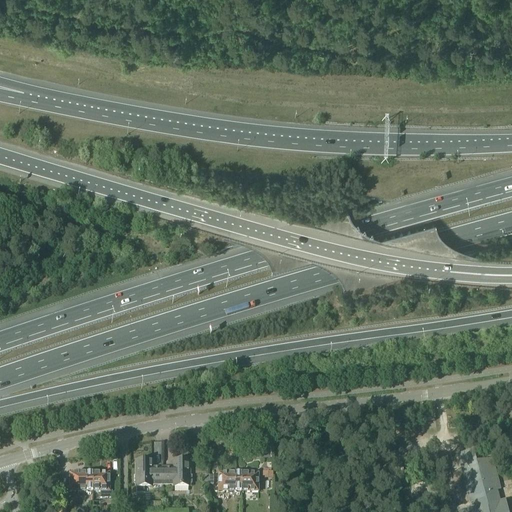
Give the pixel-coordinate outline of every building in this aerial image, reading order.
[(477,464),(474,452),(458,456),(470,504),(475,503),(476,509),(466,511),(508,511),(505,502),(500,503),(497,492),(500,491),(492,460),(477,464)] [(189,478),(189,462),(172,463),(173,471),(169,471),(169,470),(162,470),(162,487),(173,487),(173,489),(189,489),(189,486),(191,486),(191,478),(189,478)] [(135,486),(135,489),(152,489),(152,487),(162,487),(162,470),(156,470),(156,471),(152,471),(152,463),(135,463),(135,478),(133,478),(133,486),(135,486)] [(263,470),(263,479),(273,480),(273,471),(263,470)] [(87,472),(85,476),(85,484),(91,484),(92,484),(92,494),(100,494),(100,500),(111,500),(111,494),(109,494),(109,476),(93,476),(90,472),(87,472)] [(241,494),(258,494),(258,475),(241,475),(241,474),(239,473),(236,473),(235,474),(235,475),(234,475),(234,485),(241,485),(241,494)] [(217,494),(234,494),(234,495),(236,497),(239,497),(241,495),(241,494),(241,485),(234,485),(234,475),(217,475),(217,494)] [(69,476),(69,494),(86,494),(88,496),(90,496),(92,494),(92,484),(91,484),(85,484),(85,476),(69,476)]
